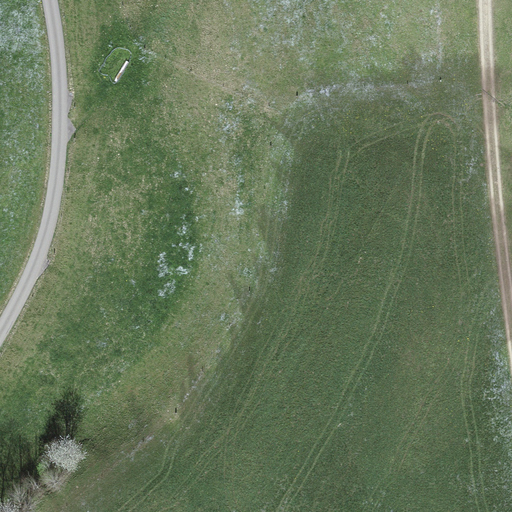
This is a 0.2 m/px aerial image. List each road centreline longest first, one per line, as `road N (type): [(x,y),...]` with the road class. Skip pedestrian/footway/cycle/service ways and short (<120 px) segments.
road 1 (track): [(511,376),(487,0)]
road 2 (track): [(49,0),(60,117),(53,199),(37,258),(0,331)]
road 3 (track): [(59,136),(136,34),(147,0)]
